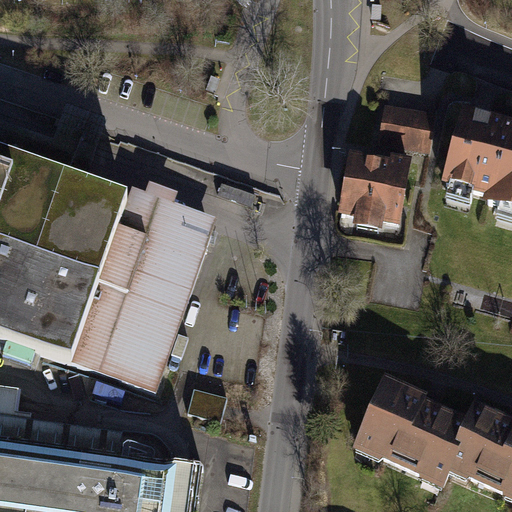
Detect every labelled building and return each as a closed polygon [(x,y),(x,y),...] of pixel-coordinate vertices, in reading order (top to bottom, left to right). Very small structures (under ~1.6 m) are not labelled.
[(373,6),(372,20),(381,21),(383,7),(373,6)] [(212,80),(207,93),(216,97),(221,83),(212,80)] [(0,125),(0,162),(81,192),(106,123),(66,108),(52,144),(0,125)] [(435,118),(386,109),(379,148),(428,156),(435,118)] [(511,135),(467,122),(449,188),(511,206),(511,135)] [(81,192),(0,162),(0,344),(152,399),(214,225),(175,211),(178,201),(148,190),(144,201),(130,196),(125,207),(81,192)] [(387,232),(403,234),(414,166),(393,163),(392,170),(352,163),(341,224),(358,226),(356,236),(385,241),(387,232)] [(429,393),(384,374),(352,447),(382,460),(383,457),(420,474),(419,477),(443,488),(450,472),(463,441),(457,438),(445,433),(456,410),(428,398),(429,393)] [(195,395),(189,418),(221,426),(225,412),(227,403),(195,395)] [(511,415),(474,399),(457,438),(463,441),(450,472),(468,480),(469,476),(504,491),(503,494),(511,498),(511,432),(507,444),(502,442),(511,420),(511,415)] [(0,511),(197,511),(204,465),(0,438),(0,511)]
